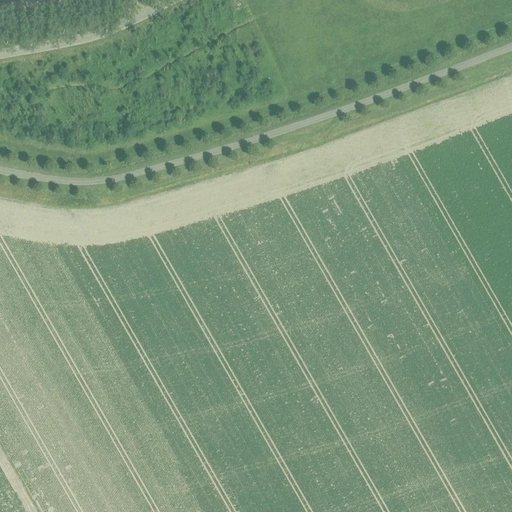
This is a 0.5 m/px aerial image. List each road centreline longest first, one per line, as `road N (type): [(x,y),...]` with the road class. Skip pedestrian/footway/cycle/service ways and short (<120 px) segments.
road 1 (unclassified): [(0,170),(68,182),(115,179),(317,118),(511,46)]
road 2 (unclassified): [(0,53),(93,35),(171,0)]
